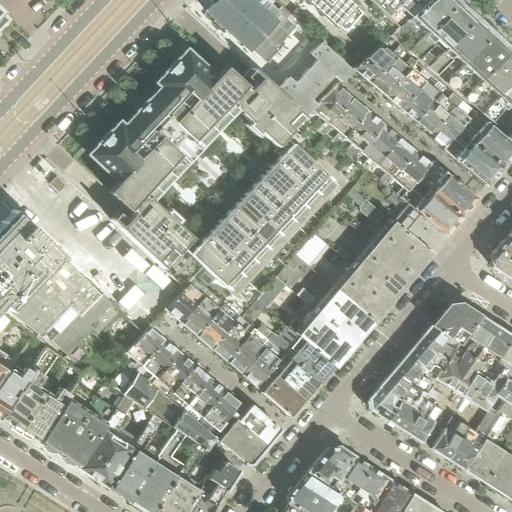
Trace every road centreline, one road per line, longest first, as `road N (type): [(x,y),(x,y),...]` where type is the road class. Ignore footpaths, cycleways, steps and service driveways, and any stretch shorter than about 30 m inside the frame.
road 1 (residential): [(327,411),(448,268)]
road 2 (secondary): [(128,0),(1,135)]
road 3 (residential): [(482,511),(327,411)]
road 4 (unknown): [(1,135),(106,213)]
road 5 (residential): [(249,511),(327,411)]
road 6 (residential): [(102,511),(0,446)]
